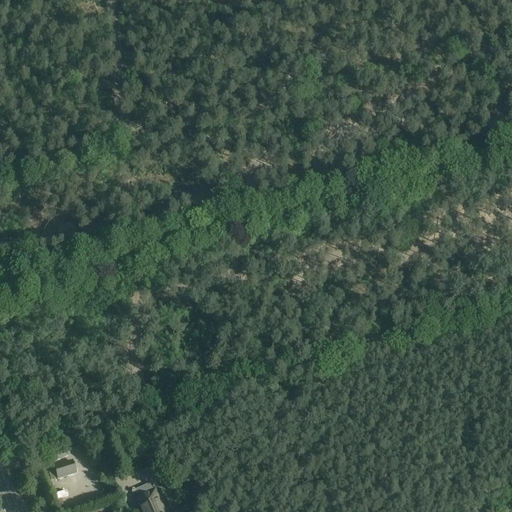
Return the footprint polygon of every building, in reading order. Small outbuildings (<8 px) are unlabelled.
[(68,450),(49,457),(52,463),(70,456),(68,450)] [(54,467),(58,480),(76,474),(72,462),(54,467)] [(66,492),(53,496),(54,501),(68,497),(66,492)] [(139,500),(144,511),(162,511),(155,493),(139,500)] [(56,502),(58,511),(63,511),(65,511),(62,500),(56,502)]
